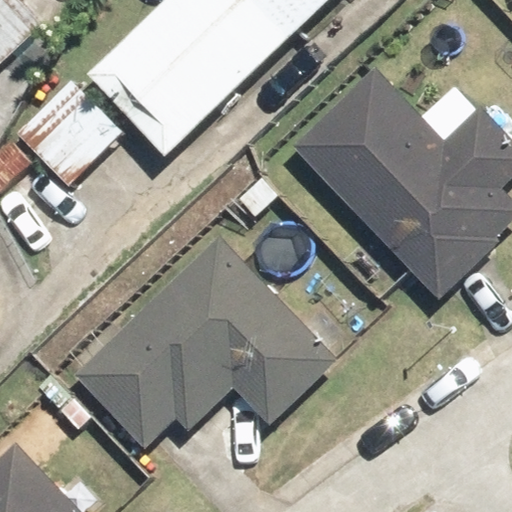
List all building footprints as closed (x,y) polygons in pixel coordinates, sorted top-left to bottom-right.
[(17,0),(0,0),(0,67),(43,26),(17,0)] [(176,0),(98,71),(168,149),(332,0),(176,0)] [(384,71),(304,148),(450,298),(511,238),(511,202),(504,194),(511,186),(511,126),(495,109),(458,146),(384,71)] [(23,130),(71,180),(119,135),(72,84),(23,130)] [(258,269),(257,270),(235,245),(92,374),(169,459),(250,386),(290,427),(353,364),(258,269)] [(0,468),(0,511),(88,511),(24,446),(0,468)]
